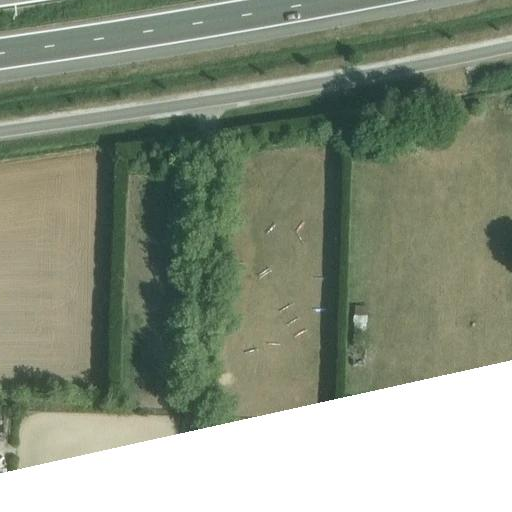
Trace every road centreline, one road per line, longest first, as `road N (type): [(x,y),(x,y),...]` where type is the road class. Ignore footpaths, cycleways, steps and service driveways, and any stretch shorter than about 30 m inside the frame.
road 1 (unclassified): [(511,51),(0,131)]
road 2 (motorway): [(0,53),(331,0)]
